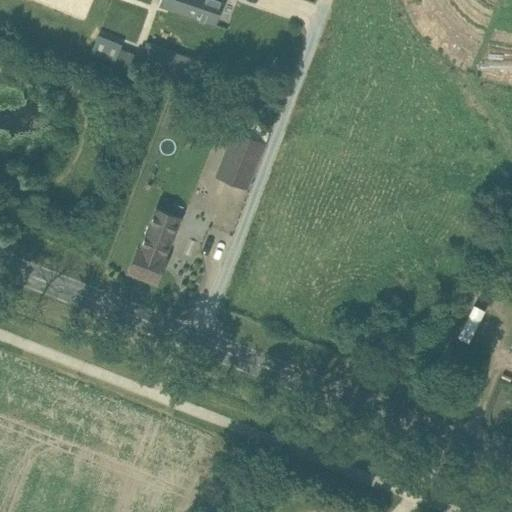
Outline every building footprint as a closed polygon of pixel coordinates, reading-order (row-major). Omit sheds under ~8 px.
[(159,0),(158,3),(157,5),(215,24),(223,0),(159,0)] [(108,58),(112,45),(96,39),(92,52),(108,58)] [(188,56),(185,64),(143,49),(137,65),(191,85),(197,69),(200,60),(188,56)] [(233,129),(216,174),(247,186),(264,141),(233,129)] [(138,247),(129,269),(157,281),(166,258),(164,257),(180,216),(156,207),(140,247),(138,247)] [(502,273),(511,244),(511,219),(503,216),(485,268),(502,273)]
